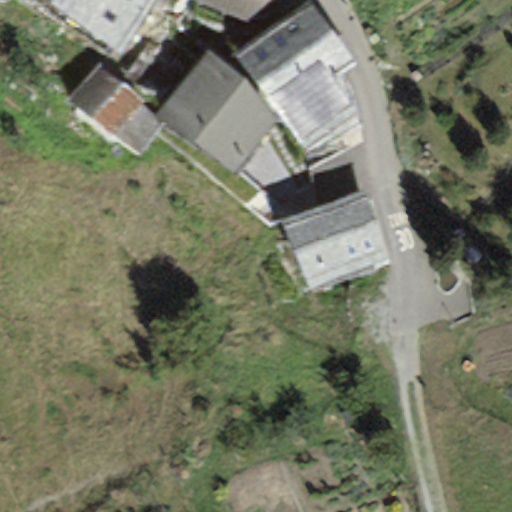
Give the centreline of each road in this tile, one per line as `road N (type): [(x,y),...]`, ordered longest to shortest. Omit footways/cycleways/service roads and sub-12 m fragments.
road 1 (residential): [(320,0),(358,62),(404,240),(409,347)]
road 2 (track): [(409,347),(440,511)]
